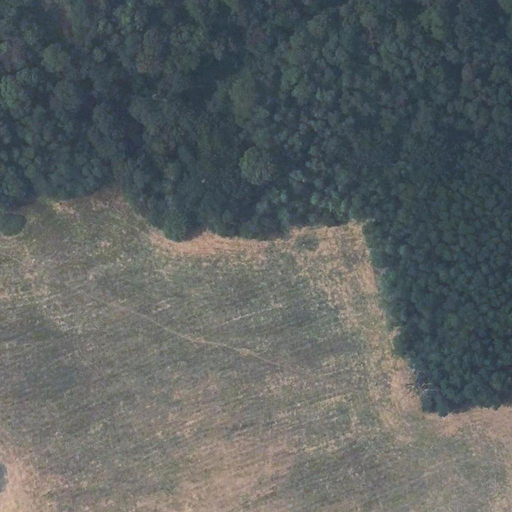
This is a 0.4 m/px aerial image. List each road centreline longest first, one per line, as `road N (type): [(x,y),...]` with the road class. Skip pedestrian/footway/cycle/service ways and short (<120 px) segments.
road 1 (track): [(0,195),(123,180),(511,103)]
road 2 (track): [(0,114),(164,106),(254,80),(367,0)]
